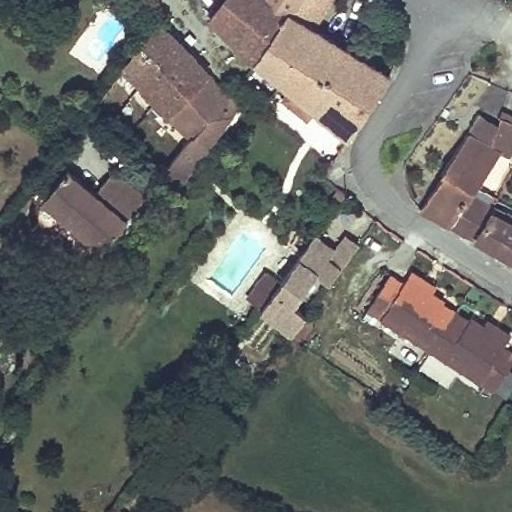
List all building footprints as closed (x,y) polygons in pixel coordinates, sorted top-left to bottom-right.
[(224,0),(215,12),(210,8),(206,14),(246,54),(284,87),(309,106),(347,138),(387,75),(313,29),(290,14),(298,0),(224,0)] [(298,0),(290,14),(313,29),(330,0),(298,0)] [(125,69),(146,92),(167,115),(191,139),(176,155),(189,166),(202,150),(203,152),(230,116),(221,108),(228,99),(227,97),(226,98),(159,26),(125,69)] [(277,96),(301,116),(309,106),(284,87),(277,96)] [(469,196),(483,174),(498,151),(507,156),(511,146),(511,123),(500,119),(490,147),(467,135),(441,174),(443,175),(421,209),(431,214),(449,224),(450,225),(469,196)] [(125,219),(94,193),(66,170),(43,200),(100,249),(125,219)] [(143,198),(112,171),(94,193),(125,219),(143,198)] [(338,191),(336,193),(334,196),(340,200),(343,195),(338,191)] [(492,207),(469,196),(450,225),(457,229),(474,238),(492,207)] [(511,215),(493,206),(492,207),(474,238),(475,238),(493,249),(511,259),(511,215)] [(291,333),(297,323),(305,314),(292,306),(316,273),(328,282),(357,244),(345,234),(333,250),(326,259),(321,256),(327,246),(314,236),(280,283),(261,310),(260,311),(291,333)] [(326,259),(333,250),(327,246),(321,256),(326,259)] [(77,279),(84,284),(90,289),(109,266),(96,256),(77,279)] [(246,299),(261,310),(280,283),(265,272),(246,299)] [(407,278),(430,292),(433,286),(411,272),(407,278)] [(439,307),(441,304),(443,300),(430,292),(407,278),(403,284),(390,275),(368,309),(493,390),(511,360),(511,354),(501,347),(505,340),(483,326),(469,317),(465,324),(439,307)] [(509,334),(487,319),(483,326),(505,340),(509,334)] [(497,387),(507,394),(511,386),(511,368),(510,367),(497,387)]
